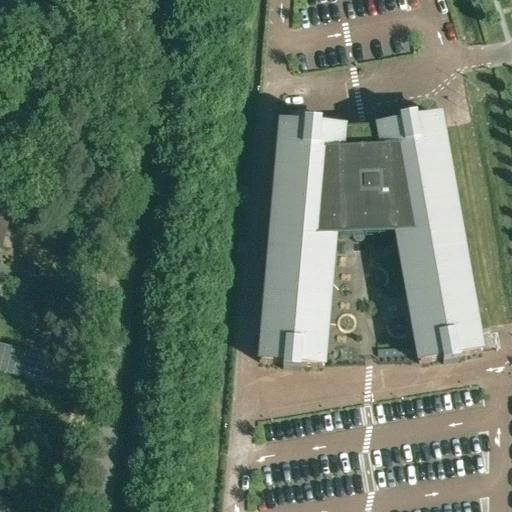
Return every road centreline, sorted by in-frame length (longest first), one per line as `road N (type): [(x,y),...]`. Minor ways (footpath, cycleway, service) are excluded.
road 1 (residential): [(103,511),(143,42)]
road 2 (residential): [(143,42),(0,0)]
